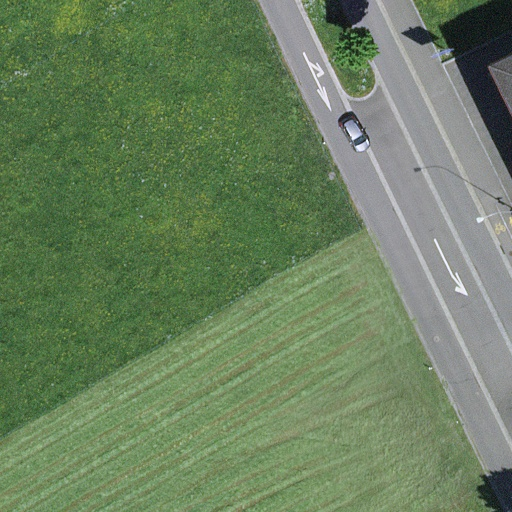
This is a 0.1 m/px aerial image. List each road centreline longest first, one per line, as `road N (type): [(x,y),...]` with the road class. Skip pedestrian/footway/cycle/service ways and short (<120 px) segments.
road 1 (secondary): [(274,0),(462,385)]
road 2 (secondary): [(511,313),(357,0)]
